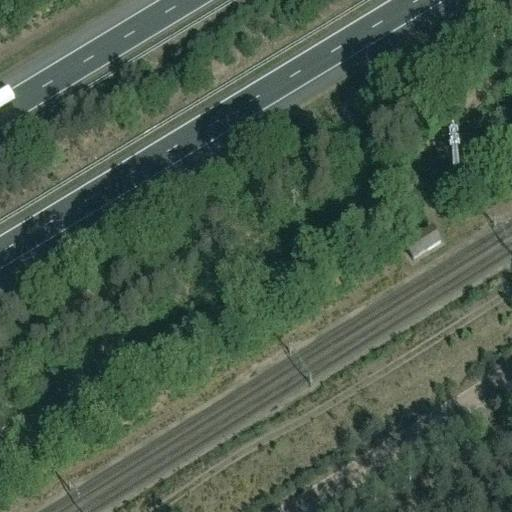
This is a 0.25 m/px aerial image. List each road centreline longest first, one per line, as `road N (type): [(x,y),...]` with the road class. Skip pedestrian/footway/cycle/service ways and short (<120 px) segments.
road 1 (motorway): [(0,256),(424,0)]
road 2 (track): [(153,511),(511,292)]
road 3 (motorway): [(185,0),(0,111)]
